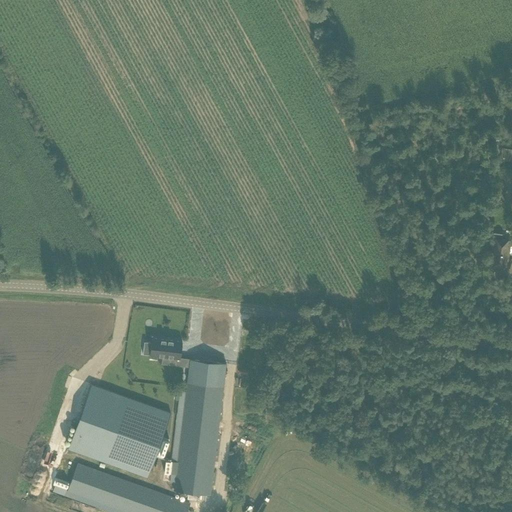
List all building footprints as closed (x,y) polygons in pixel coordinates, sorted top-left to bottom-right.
[(509,201),(511,178),(511,164),(503,163),(502,167),(499,167),(497,189),(491,188),(488,204),(495,205),(495,199),(509,201)] [(493,235),(502,236),(503,229),(494,228),(493,235)] [(489,265),(507,268),(511,240),(493,237),(489,265)] [(152,338),(151,342),(144,341),(143,354),(180,358),(182,341),(152,338)] [(165,460),(163,473),(171,474),(170,482),(171,482),(174,482),(173,491),(188,492),(187,498),(199,500),(199,498),(205,499),(206,495),(209,495),(225,373),(226,363),(190,359),(189,367),(186,391),(180,391),(179,394),(171,459),(171,461),(165,460)] [(91,384),(68,448),(147,477),(155,455),(162,458),(169,438),(162,435),(170,413),(91,384)] [(249,410),(242,423),(267,437),(274,424),(249,410)] [(57,479),(52,491),(111,511),(186,511),(189,504),(77,463),(67,490),(65,489),(68,483),(57,479)]
